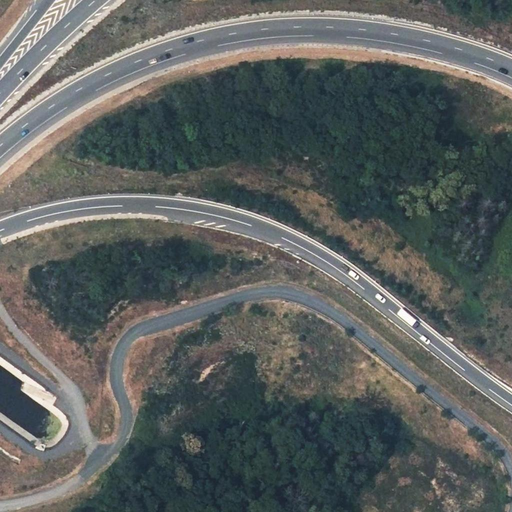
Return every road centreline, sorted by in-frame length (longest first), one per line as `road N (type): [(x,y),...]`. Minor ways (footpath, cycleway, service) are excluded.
road 1 (motorway): [(0,225),(117,201),(224,214),(322,260),(511,402)]
road 2 (motorway): [(0,145),(109,72),(234,33),(365,29),(511,70)]
road 3 (motorway): [(95,0),(0,92)]
